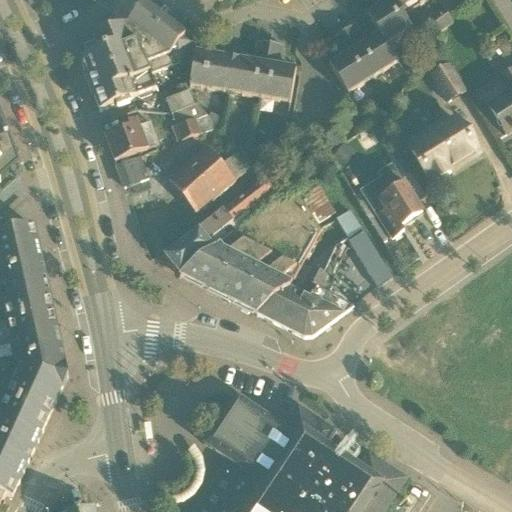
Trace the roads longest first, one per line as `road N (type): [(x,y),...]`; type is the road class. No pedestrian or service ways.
road 1 (primary): [(103,338),(105,296),(90,211),(39,54)]
road 2 (primary): [(13,68),(103,338)]
road 3 (residential): [(103,338),(188,338),(313,375),(333,369)]
road 4 (residential): [(333,369),(379,313),(511,221)]
road 5 (residential): [(333,369),(363,413),(511,509)]
road 6 (residential): [(337,0),(305,23),(252,12),(210,29),(166,0)]
